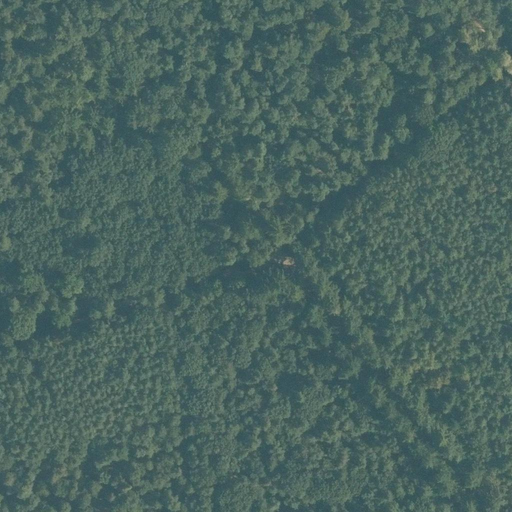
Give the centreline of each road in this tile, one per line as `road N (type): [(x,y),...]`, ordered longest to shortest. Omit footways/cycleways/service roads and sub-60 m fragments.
road 1 (track): [(502,511),(282,239)]
road 2 (track): [(510,62),(282,239)]
road 3 (track): [(196,133),(0,195)]
road 4 (track): [(21,0),(153,150)]
road 5 (track): [(196,133),(91,0)]
road 6 (track): [(282,239),(196,133)]
